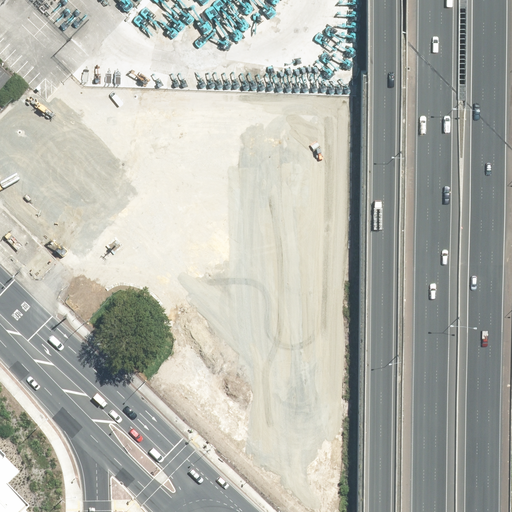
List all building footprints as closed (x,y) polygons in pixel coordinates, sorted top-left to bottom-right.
[(371,2),(361,2),(361,24),(370,24),(371,2)] [(304,34),(293,33),(290,68),(302,69),(304,34)] [(370,34),(360,33),(359,52),(369,52),(370,34)] [(76,128),(81,132),(128,80),(98,53),(37,120),(63,143),(76,128)] [(159,64),(149,62),(144,82),(153,84),(159,64)] [(114,106),(100,120),(108,129),(122,115),(114,106)] [(175,107),(140,107),(141,146),(163,146),(163,132),(175,132),(175,107)] [(320,174),(321,143),(306,143),(306,132),(292,132),(292,142),(259,142),(259,173),(320,174)] [(351,229),(322,228),(321,261),(350,262),(351,229)] [(348,266),(337,266),(336,299),(347,299),(348,266)] [(0,511),(30,511),(24,506),(27,503),(7,482),(20,469),(0,448),(0,511)]
